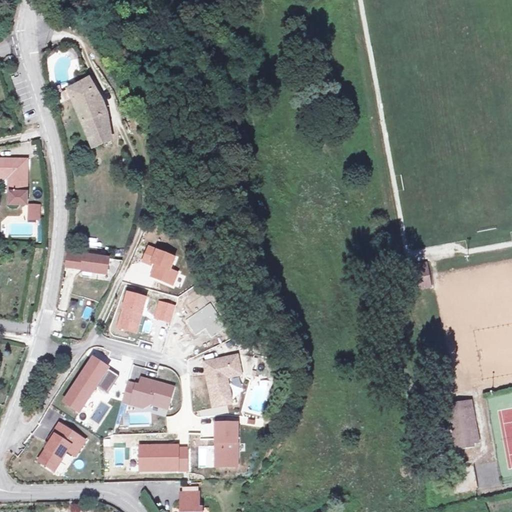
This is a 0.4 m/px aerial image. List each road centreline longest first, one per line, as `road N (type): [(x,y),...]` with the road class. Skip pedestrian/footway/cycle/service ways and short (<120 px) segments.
road 1 (unclassified): [(0,451),(43,329),(59,238),(55,149),(26,0)]
road 2 (unclassified): [(137,511),(106,492),(0,491)]
